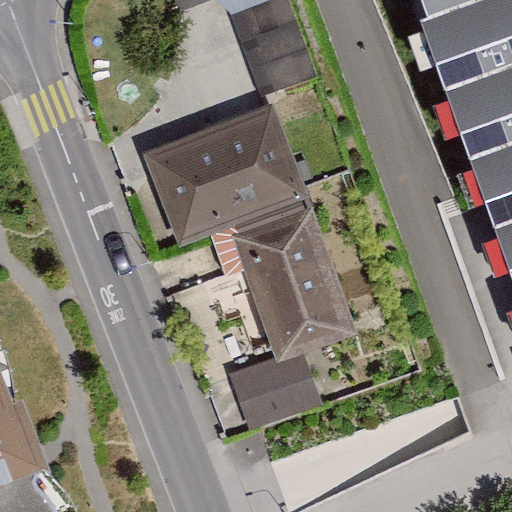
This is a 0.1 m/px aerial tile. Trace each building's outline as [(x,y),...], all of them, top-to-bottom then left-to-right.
[(313,92),(278,0),(165,0),(176,27),(210,14),(229,31),(259,112),(313,92)] [(511,0),(426,0),(511,243),(511,0)] [(277,119),(145,165),(180,262),(232,244),(276,369),(230,385),(252,444),(324,419),(308,372),(360,354),(277,119)] [(0,373),(0,511),(68,511),(59,498),(42,485),(29,451),(0,373)] [(406,453),(394,421),(331,445),(343,477),(406,453)]
